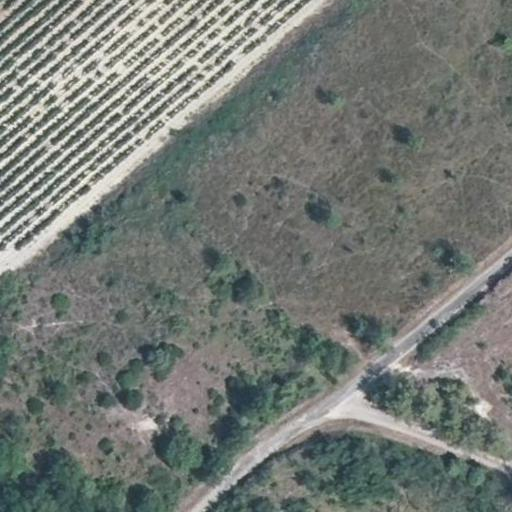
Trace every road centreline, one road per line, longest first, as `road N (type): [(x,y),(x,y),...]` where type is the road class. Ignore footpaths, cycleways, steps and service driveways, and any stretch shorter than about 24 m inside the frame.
road 1 (unclassified): [(511,253),(196,511)]
road 2 (track): [(334,401),(381,427),(511,473)]
